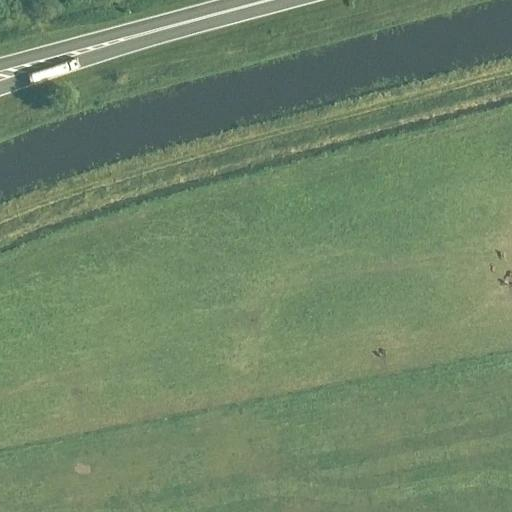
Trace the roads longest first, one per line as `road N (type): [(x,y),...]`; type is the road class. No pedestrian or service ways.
road 1 (trunk): [(137,36),(282,0)]
road 2 (trunk): [(0,88),(137,36)]
road 3 (trunk): [(137,36),(0,70)]
